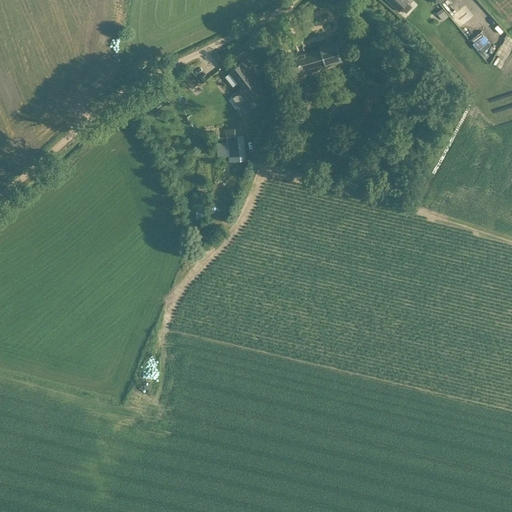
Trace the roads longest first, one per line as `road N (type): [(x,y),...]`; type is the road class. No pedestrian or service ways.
road 1 (track): [(256,25),(276,97),(251,209),(193,282),(139,394)]
road 2 (track): [(0,191),(121,91),(175,65)]
road 3 (unclassified): [(175,65),(291,0)]
